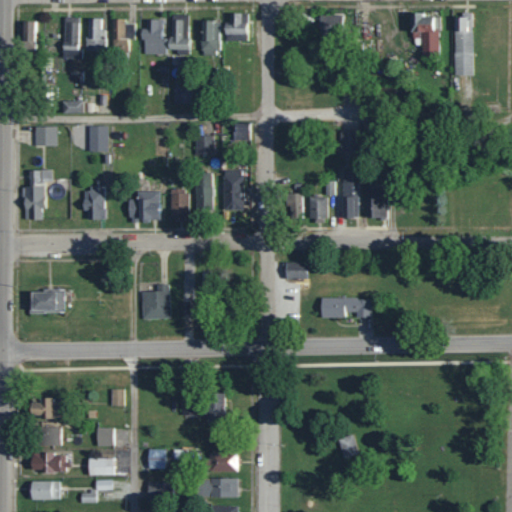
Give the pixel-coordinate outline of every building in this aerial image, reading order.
[(223,40),(246,41),(248,13),(228,12),(228,23),(224,22),(223,40)] [(408,37),(420,38),(420,55),(437,55),(438,17),(422,16),(422,13),(408,12),(408,37)] [(472,75),(471,12),(460,12),(460,17),(452,17),(453,75),(472,75)] [(169,53),(188,53),(188,14),(169,14),(169,53)] [(347,31),(346,14),(317,15),(318,32),(347,31)] [(79,17),(63,17),(62,57),(78,58),(79,17)] [(100,18),(86,18),(85,50),(105,50),(105,28),(100,28),(100,18)] [(134,40),(135,23),(125,22),(125,19),(112,19),(111,40),(134,40)] [(142,54),(166,54),(166,38),(161,38),(161,19),(146,19),(146,29),(142,29),(142,54)] [(219,20),(200,21),(200,54),(219,54),(219,20)] [(20,41),(35,42),(35,21),(21,21),(20,41)] [(81,100),(60,101),(60,113),(82,113),(81,100)] [(232,140),(249,141),(249,123),(232,122),(232,140)] [(56,127),(34,126),(34,145),(56,145),(56,127)] [(340,149),(357,148),(356,131),(339,132),(340,149)] [(194,154),(213,155),(213,135),(195,135),(194,154)] [(27,183),(51,183),(50,169),(27,170),(27,183)] [(223,210),(242,210),(242,169),(222,170),(223,210)] [(357,218),(358,171),(342,171),(341,218),(357,218)] [(195,212),(212,212),(212,173),(194,173),(195,212)] [(385,184),(366,183),(365,217),(384,218),(385,184)] [(40,219),(40,209),(43,209),(43,185),(22,186),(23,220),(40,219)] [(81,187),(82,210),(85,210),(85,220),(104,220),(104,187),(81,187)] [(186,189),(170,189),(170,221),(186,221),(186,189)] [(301,193),(284,193),(283,217),(301,217),(301,193)] [(326,196),(308,196),(308,222),(325,222),(326,196)] [(136,219),(147,220),(147,218),(156,218),(157,203),(147,203),(147,200),(136,200),(136,219)] [(304,262),(284,263),(285,279),(305,279),(304,262)] [(232,285),(231,268),(214,268),(214,286),(232,285)] [(170,318),(169,284),(156,285),(156,291),(141,292),(142,319),(170,318)] [(29,291),(29,311),(62,311),(63,292),(29,291)] [(369,317),(369,298),(319,299),(320,318),(345,317),(345,312),(355,312),(355,317),(369,317)] [(181,316),(193,316),(194,301),(182,301),(181,316)] [(124,389),(111,389),(110,406),(124,406),(124,389)] [(206,394),(207,421),(224,420),(223,393),(206,394)] [(27,403),(28,418),(60,418),(60,398),(38,399),(38,403),(27,403)] [(60,445),(60,427),(35,428),(36,446),(60,445)] [(95,446),(114,447),(114,428),(96,427),(95,446)] [(337,439),(342,459),(357,454),(351,435),(337,439)] [(163,469),(164,450),(147,449),(146,469),(163,469)] [(207,472),(237,472),(237,453),(207,452),(207,472)] [(29,471),(66,472),(66,454),(30,453),(29,471)] [(112,458),(87,459),(87,476),(112,475),(112,458)] [(237,478),(197,479),(197,498),(237,497),(237,478)] [(111,480),(95,480),(95,490),(111,490),(111,480)] [(59,481),(27,481),(27,500),(59,499),(59,481)] [(147,499),(166,498),(165,482),(147,482),(147,499)] [(80,503),(95,503),(95,491),(79,492),(80,503)]
